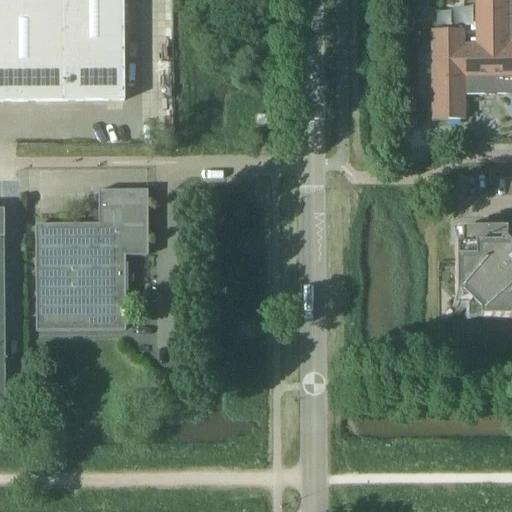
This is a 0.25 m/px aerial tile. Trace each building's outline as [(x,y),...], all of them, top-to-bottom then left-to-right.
[(0,0),(0,101),(64,101),(124,100),(122,0),(0,0)] [(511,0),(474,0),(475,45),(462,45),(462,30),(430,30),(431,120),(463,120),(463,95),(511,94),(511,0)] [(270,115),(255,116),(255,127),(270,127),(270,115)] [(35,277),(124,277),(124,255),(146,255),(145,191),(97,191),(98,225),(35,225),(35,277)] [(511,232),(504,233),(504,229),(459,230),(459,240),(455,244),(454,244),(454,295),(460,295),(478,312),(478,318),(511,317),(511,232)] [(124,277),(35,277),(36,330),(124,329),(124,277)]
